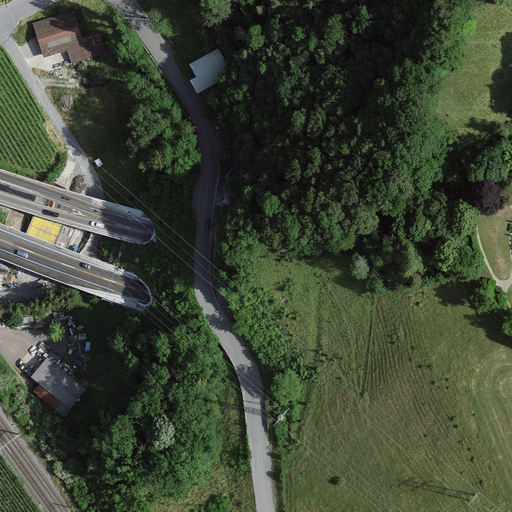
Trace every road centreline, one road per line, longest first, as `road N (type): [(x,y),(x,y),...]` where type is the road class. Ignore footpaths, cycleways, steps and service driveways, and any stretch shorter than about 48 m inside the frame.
road 1 (tertiary): [(265,511),(251,381),(211,314),(202,277),(206,144),(194,106),(120,0)]
road 2 (motorway): [(0,239),(511,409)]
road 3 (motorway): [(511,318),(153,234),(0,187)]
road 4 (unclassified): [(0,298),(39,291),(69,270),(96,217),(78,151),(0,30)]
